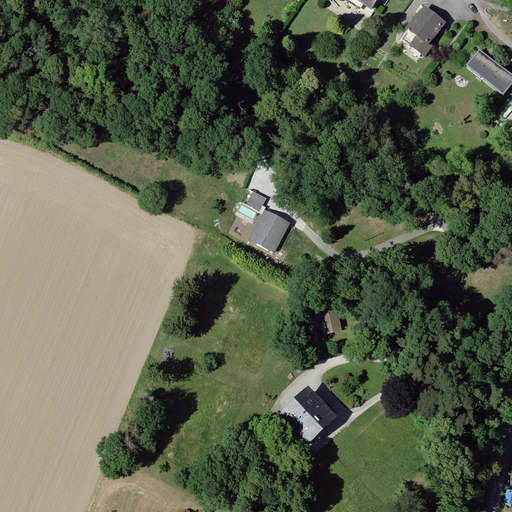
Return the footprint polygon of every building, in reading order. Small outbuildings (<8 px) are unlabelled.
[(354,0),(372,12),(380,0),(354,0)] [(431,46),(447,25),(425,8),(407,32),(416,39),(409,48),(426,60),(434,48),(431,46)] [(511,86),(511,76),(479,51),(466,67),(504,97),(511,86)] [(511,103),(502,116),(511,123),(511,103)] [(162,204),(172,185),(160,179),(150,198),(162,204)] [(272,188),(254,180),(249,192),(253,194),(266,201),(272,188)] [(259,213),(266,201),(253,194),(247,207),(259,213)] [(290,224),(265,212),(253,236),(279,248),(290,224)] [(307,300),(298,296),(293,306),(302,310),(307,300)] [(342,334),(336,309),(320,313),(326,338),(342,334)] [(336,417),(307,387),(279,414),(308,444),(336,417)]
